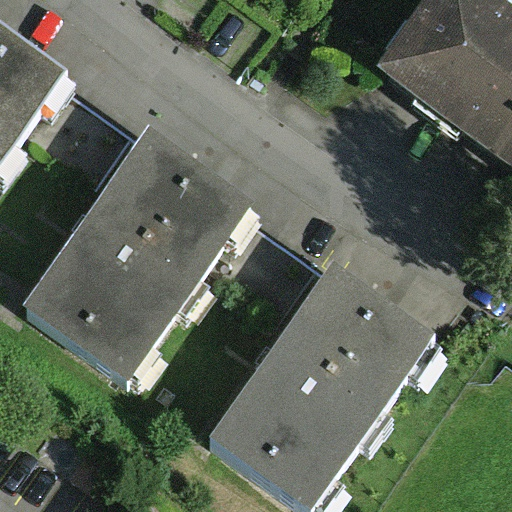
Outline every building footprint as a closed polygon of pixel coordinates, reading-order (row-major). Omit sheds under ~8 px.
[(282,0),(294,8),(299,0),(282,0)] [(511,13),(493,0),(446,0),(390,80),(511,165),(511,13)] [(0,197),(79,97),(0,35),(0,197)] [(130,386),(255,212),(166,148),(40,322),(130,386)] [(307,511),(330,511),(440,357),(338,286),(221,451),(307,511)]
